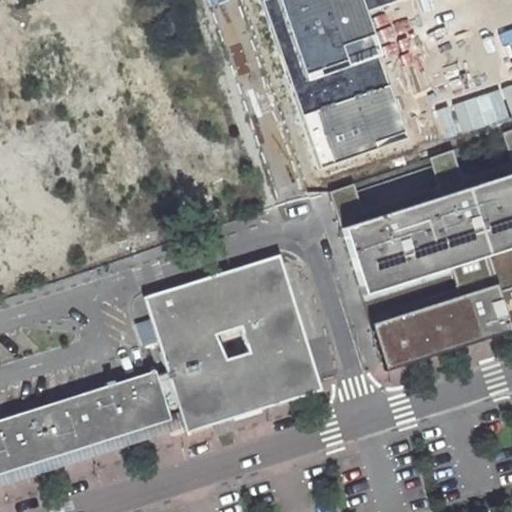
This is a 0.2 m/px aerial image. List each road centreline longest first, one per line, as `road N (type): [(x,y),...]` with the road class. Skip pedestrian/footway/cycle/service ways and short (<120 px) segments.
road 1 (residential): [(373,430),(224,0)]
road 2 (residential): [(110,511),(373,430)]
road 3 (unknown): [(511,145),(302,225)]
road 4 (residential): [(373,430),(511,387)]
